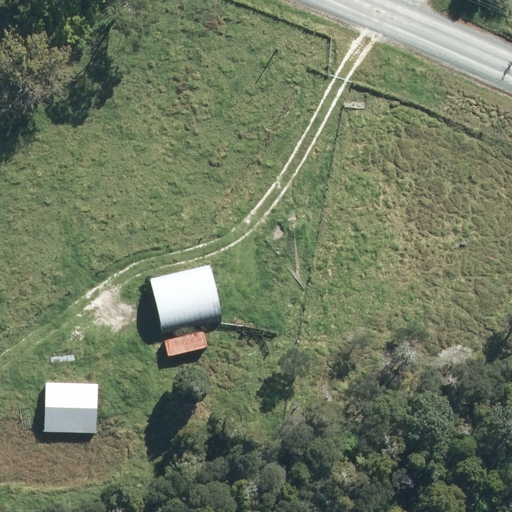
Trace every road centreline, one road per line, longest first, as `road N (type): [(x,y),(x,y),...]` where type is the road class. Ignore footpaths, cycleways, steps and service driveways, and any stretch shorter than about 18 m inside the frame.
road 1 (track): [(0,372),(127,283),(201,265),(263,223),(384,33)]
road 2 (unclassified): [(511,90),(297,0)]
